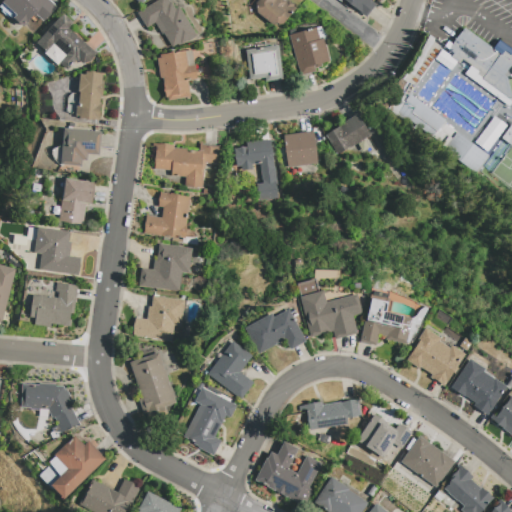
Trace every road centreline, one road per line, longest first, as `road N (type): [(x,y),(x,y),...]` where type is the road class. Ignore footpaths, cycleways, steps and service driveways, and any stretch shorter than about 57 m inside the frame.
road 1 (residential): [(115,246),(101,357),(108,410),(141,450),(252,511)]
road 2 (residential): [(136,117),(185,121),(280,111),(345,91),(391,54),(412,0)]
road 3 (residential): [(93,0),(111,15),(133,59),(136,117),(115,246)]
road 4 (residential): [(316,369),(361,371),(439,416),(511,476)]
road 5 (residential): [(215,511),(278,394),(316,369)]
